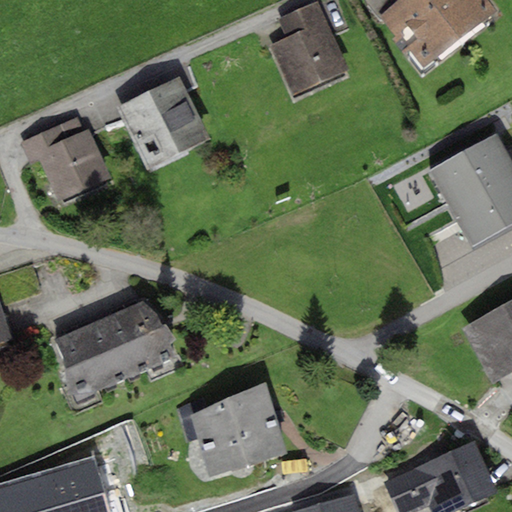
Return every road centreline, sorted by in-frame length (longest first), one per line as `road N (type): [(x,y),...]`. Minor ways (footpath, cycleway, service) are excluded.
road 1 (residential): [(511,452),(271,320),(118,263)]
road 2 (residential): [(19,238),(24,204),(11,159),(30,122),(312,0)]
road 3 (unknown): [(345,358),(511,262)]
